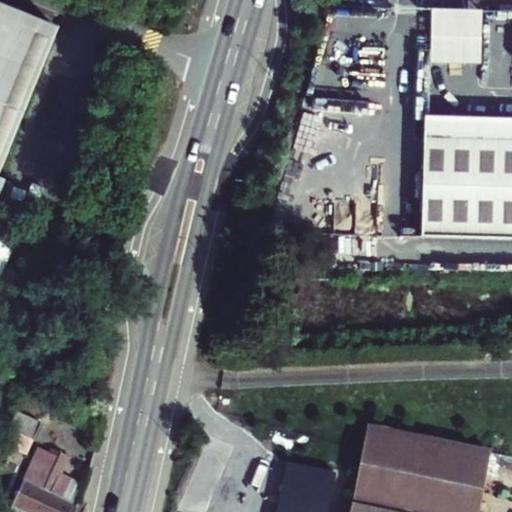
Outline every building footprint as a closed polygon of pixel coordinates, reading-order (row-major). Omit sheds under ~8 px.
[(0,170),(57,29),(0,5),(0,170)] [(481,69),(482,15),(431,14),(430,68),(481,69)] [(511,117),(417,115),(414,236),(511,239),(511,117)] [(0,282),(14,246),(0,240),(0,282)] [(41,423),(17,411),(9,428),(33,439),(41,423)] [(474,511),(488,447),(365,422),(348,511),(474,511)] [(47,461),(37,456),(12,507),(23,511),(74,511),(77,503),(63,497),(72,478),(61,472),(68,456),(53,448),(47,461)]
